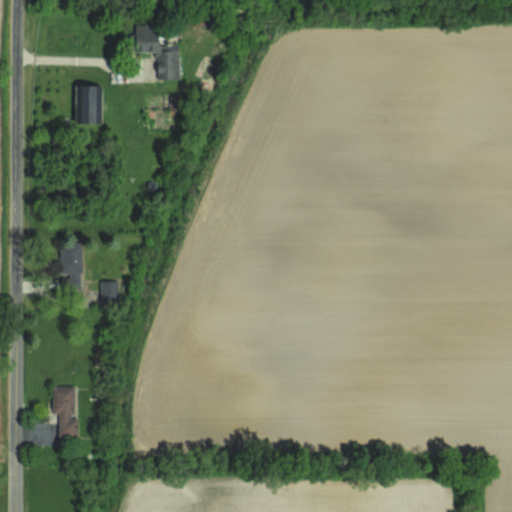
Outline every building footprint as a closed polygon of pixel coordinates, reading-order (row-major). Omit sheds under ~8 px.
[(136,51),(156,51),(157,78),(179,78),(178,49),(159,50),(158,32),(151,32),(151,23),(135,24),(136,51)] [(102,85),(75,84),(74,122),(101,122),(102,85)] [(82,272),(81,241),(59,242),(60,273),(82,272)] [(100,280),(100,303),(117,303),(118,280),(100,280)] [(77,417),(72,417),(74,385),(52,385),(51,412),(58,413),(57,436),(77,437),(77,417)]
